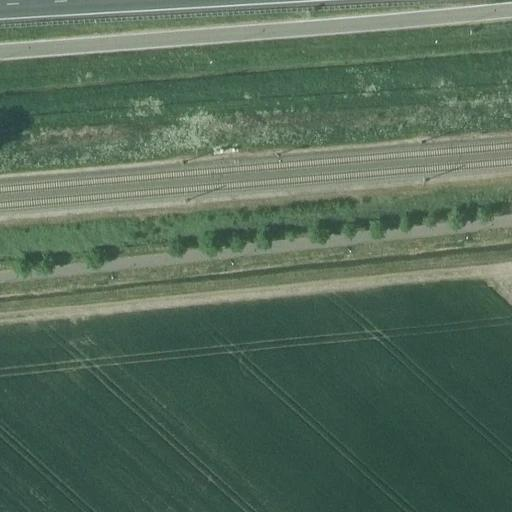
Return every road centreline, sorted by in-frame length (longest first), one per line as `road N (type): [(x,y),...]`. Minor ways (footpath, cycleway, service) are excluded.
road 1 (motorway): [(0,53),(511,8)]
road 2 (track): [(511,90),(0,126)]
